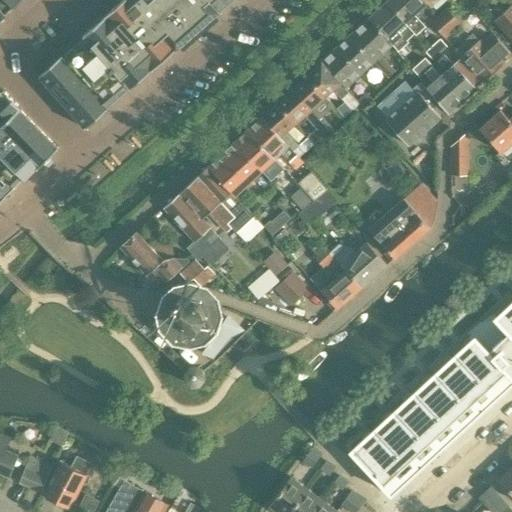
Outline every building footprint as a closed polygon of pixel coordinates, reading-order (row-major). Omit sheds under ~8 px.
[(0,0),(0,21),(6,15),(5,14),(12,8),(13,8),(21,0),(0,0)] [(62,55),(39,76),(85,128),(86,129),(109,108),(108,107),(129,88),(130,89),(153,69),(153,70),(176,50),(176,51),(220,12),(219,12),(232,0),(122,0),(105,16),(106,17),(83,37),(84,38),(63,56),(62,55)] [(388,0),(368,18),(393,45),(398,51),(408,42),(405,39),(413,31),(405,23),(406,22),(388,0)] [(428,3),(425,0),(387,0),(388,0),(406,22),(405,23),(413,31),(416,35),(425,26),(415,15),(427,3),(428,3)] [(511,3),(494,20),(511,40),(511,3)] [(446,7),(438,15),(444,22),(452,14),(446,7)] [(436,29),(445,39),(461,25),(452,14),(444,22),(436,29)] [(438,15),(430,22),(436,29),(444,22),(438,15)] [(364,21),(349,36),(374,63),(388,78),(395,71),(381,56),(390,48),(364,21)] [(454,49),(484,82),(511,55),(495,36),(485,45),(479,39),(479,40),(473,33),(454,49)] [(349,36),(335,48),(360,76),(374,63),(349,36)] [(425,52),(433,60),(447,47),(440,39),(425,52)] [(335,48),(321,61),(346,89),(360,76),(335,48)] [(446,70),(440,75),(462,102),(477,89),(445,55),(438,61),(446,70)] [(419,78),(424,73),(432,66),(424,58),(412,70),(419,78)] [(321,62),(306,76),(326,97),(335,88),(337,91),(335,92),(341,99),(349,92),(346,89),(321,62)] [(432,66),(424,73),(432,82),(426,87),(429,91),(450,113),(462,102),(440,75),(432,66)] [(306,76),(292,89),(319,119),(334,106),(326,97),(306,76)] [(405,82),(377,107),(387,118),(385,120),(407,145),(440,117),(432,107),(437,102),(425,88),(419,82),(411,89),(405,82)] [(0,173),(13,187),(22,178),(24,180),(36,168),(37,169),(58,148),(20,109),(21,108),(3,89),(1,91),(0,89),(0,173)] [(292,89),(277,103),(295,122),(304,113),(307,116),(306,117),(316,128),(307,136),(313,143),(329,130),(319,119),(292,89)] [(366,92),(357,101),(360,104),(363,108),(372,99),(366,92)] [(351,110),(344,102),(337,109),(344,117),(351,110)] [(277,103),(261,117),(279,136),(295,122),(277,103)] [(479,128),(501,153),(511,142),(511,118),(509,120),(500,110),(479,128)] [(261,117),(248,129),(275,159),(281,153),(296,170),(303,163),(298,157),(261,117)] [(353,135),(362,126),(358,121),(349,130),(353,135)] [(248,129),(235,142),(262,172),(275,159),(248,129)] [(451,147),(451,175),(467,175),(467,132),(451,147)] [(292,150),(298,157),(313,143),(307,136),(292,150)] [(235,142),(208,167),(235,197),(262,172),(235,142)] [(253,216),(235,197),(208,167),(193,180),(200,188),(198,189),(209,200),(207,202),(214,208),(221,202),(237,218),(229,226),(236,233),(253,216)] [(0,200),(13,187),(0,173),(0,200)] [(193,180),(178,194),(202,220),(202,219),(208,214),(222,228),(227,224),(229,226),(237,218),(221,202),(214,208),(207,202),(209,200),(198,189),(200,188),(193,180)] [(312,201),(326,188),(321,183),(308,195),(312,201)] [(369,229),(394,259),(431,227),(434,216),(436,203),(435,200),(421,183),(402,199),(378,221),(369,229)] [(326,188),(312,201),(313,201),(297,214),(308,226),(337,202),(326,188)] [(202,219),(202,220),(178,194),(163,208),(186,234),(187,233),(195,242),(202,235),(211,244),(219,237),(202,219)] [(305,194),(296,203),(302,209),(311,201),(305,194)] [(281,226),(273,217),(264,225),(272,234),(281,226)] [(121,247),(146,275),(154,268),(166,281),(182,267),(173,258),(162,260),(150,247),(136,232),(121,247)] [(341,265),(341,264),(335,257),(334,258),(313,234),(305,242),(316,253),(313,256),(323,267),(310,278),(337,309),(361,288),(345,269),(345,270),(341,265)] [(367,242),(341,264),(341,265),(345,270),(345,269),(361,288),(387,265),(367,242)] [(162,260),(173,258),(171,243),(150,247),(162,260)] [(277,251),(264,262),(269,269),(275,275),(288,264),(277,251)] [(215,272),(207,264),(204,267),(196,258),(180,273),(189,282),(193,278),(201,285),(215,272)] [(269,269),(249,287),(259,298),(279,280),(275,275),(269,269)] [(274,289),(291,306),(309,288),(292,270),(274,289)] [(205,320),(207,313),(205,307),(202,301),(196,298),(190,296),(183,297),(177,300),(173,305),(171,311),(171,318),(173,324),(178,328),(184,331),(191,332),(197,330),(202,326),(205,320)] [(365,437),(351,450),(383,485),(484,392),(493,401),(511,383),(511,379),(511,378),(511,301),(496,316),(492,311),(467,334),(471,339),(451,357),(455,362),(449,367),(446,363),(431,376),(435,380),(429,385),(426,381),(411,395),(414,399),(409,404),(405,400),(391,413),(394,417),(389,422),(385,418),(371,432),(374,436),(368,441),(365,437)] [(192,341),(212,357),(230,336),(243,328),(222,314),(205,335),(192,341)] [(185,381),(191,386),(199,385),(203,380),(202,371),(197,366),(189,367),(184,373),(185,381)] [(56,427),(49,440),(61,446),(68,434),(56,427)] [(0,472),(8,476),(17,454),(5,449),(10,438),(0,433),(0,472)] [(300,461),(309,468),(319,454),(310,448),(300,461)] [(57,505),(62,508),(67,506),(69,508),(86,474),(91,464),(77,456),(71,466),(62,461),(44,495),(55,501),(57,505)] [(52,466),(51,466),(30,457),(19,483),(41,492),(52,466)] [(318,469),(326,475),(332,468),(323,462),(318,469)] [(511,466),(511,465),(497,478),(511,494),(511,466)] [(267,505),(276,511),(286,511),(304,488),(288,476),(267,505)] [(331,483),(340,490),(345,482),(336,476),(331,483)] [(163,511),(167,505),(123,481),(105,511),(163,511)] [(479,498),(492,511),(502,511),(509,506),(491,486),(479,498)] [(286,511),(310,511),(320,499),(304,488),(286,511)] [(338,505),(348,511),(353,511),(362,501),(348,491),(338,505)] [(86,494),(80,504),(94,511),(99,501),(86,494)] [(310,511),(334,511),(335,511),(320,499),(310,511)] [(200,511),(202,510),(191,503),(185,511),(200,511)]
